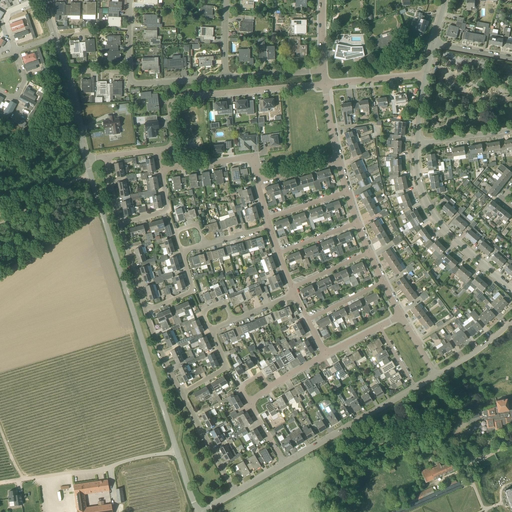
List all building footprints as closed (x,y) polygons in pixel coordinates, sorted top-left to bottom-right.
[(4,0),(8,9),(11,7),(9,3),(12,2),(11,0),(4,0)] [(240,0),(241,5),(241,8),(253,9),(253,0),(240,0)] [(475,7),(475,0),(467,0),(467,10),(472,11),(472,7),(475,7)] [(96,16),(96,2),(87,2),(86,5),(83,5),(83,15),(87,15),(96,16)] [(121,12),(122,2),(109,2),(108,14),(119,14),(119,12),(121,12)] [(67,16),(68,5),(65,5),(65,3),(55,3),(55,21),(59,21),(59,16),(67,16)] [(80,16),(80,3),(71,3),(71,5),(68,5),(67,16),(80,16)] [(214,19),(214,15),(212,15),(213,6),(200,5),(199,15),(203,15),(203,18),(214,19)] [(427,21),(423,20),(424,16),(420,15),(421,13),(417,12),(415,17),(418,18),(417,21),(415,27),(414,29),(419,31),(423,33),(427,21)] [(121,27),(121,18),(119,18),(119,14),(108,14),(108,26),(121,27)] [(146,24),(146,27),(157,27),(162,27),(162,24),(157,24),(157,15),(144,15),(144,24),(146,24)] [(252,33),(253,20),(245,20),(242,19),(242,23),(240,22),(239,32),(252,33)] [(22,20),(10,24),(13,32),(25,28),(22,20)] [(306,34),(306,26),(306,20),(291,20),(291,26),(296,26),(297,34),(306,34)] [(462,30),(463,26),(462,26),(463,23),(457,22),(456,25),(457,25),(456,27),(450,25),(447,36),(456,38),(459,29),(462,30)] [(465,30),(466,27),(466,25),(466,24),(463,23),(462,26),(463,26),(462,30),(465,31),(464,32),(463,40),(473,41),(474,34),(468,33),(468,30),(465,30)] [(158,40),(157,40),(157,27),(146,27),(146,30),(144,30),(144,40),(150,40),(150,45),(160,45),(160,40),(158,40)] [(214,40),(214,37),(213,37),(213,28),(200,27),(200,37),(204,37),(203,40),(214,40)] [(489,37),(489,34),(491,29),(489,28),(486,28),(484,36),(474,34),(473,41),(474,42),(481,43),(481,42),(484,43),(485,36),(489,37)] [(496,45),(497,35),(498,34),(492,33),(493,29),(491,29),(489,34),(491,35),(490,37),(491,37),(489,44),(489,45),(490,44),(496,45)] [(14,35),(15,39),(17,38),(18,40),(23,38),(22,36),(29,34),(28,30),(14,35)] [(387,46),(387,45),(394,43),(393,41),(393,40),(392,39),(397,38),(395,31),(390,33),(391,35),(376,40),(379,49),(387,46)] [(502,48),(502,47),(504,36),(497,35),(496,45),(502,47),(502,48)] [(101,49),(118,48),(118,45),(120,45),(120,36),(107,36),(107,45),(104,45),(105,49),(101,49)] [(85,42),(82,43),(83,57),(86,57),(86,53),(95,52),(94,39),(85,40),(85,42)] [(79,43),(79,40),(69,41),(71,54),(80,54),(80,58),(83,57),(82,43),(79,43)] [(344,58),(344,60),(364,54),(360,42),(335,44),(333,59),(344,58)] [(307,56),(307,45),(290,46),(290,58),(294,58),(294,53),(300,53),(300,58),(306,58),(306,56),(307,56)] [(275,60),(274,46),(267,47),(267,51),(261,52),(262,58),(267,58),(267,60),(275,60)] [(118,51),(118,48),(101,49),(102,53),(106,53),(106,52),(108,52),(108,61),(121,61),(121,51),(118,51)] [(249,59),(250,50),(248,48),(247,50),(239,50),(239,62),(249,62),(249,65),(253,65),(253,59),(249,59)] [(26,56),(22,57),(24,64),(37,60),(34,53),(28,55),(28,53),(25,54),(26,56)] [(199,67),(212,66),(211,57),(199,58),(199,67)] [(149,71),(159,70),(158,58),(142,58),(142,71),(148,71),(149,71)] [(168,69),(183,68),(183,59),(167,60),(168,69)] [(38,60),(24,64),(27,72),(37,68),(36,66),(40,64),(38,60)] [(91,82),(91,80),(81,80),(82,93),(91,93),(94,93),(94,82),(91,82)] [(110,100),(109,84),(106,84),(106,82),(97,82),(97,95),(106,95),(106,100),(107,100),(110,100)] [(118,95),(122,95),(122,82),(112,82),(112,84),(109,84),(110,100),(111,100),(111,95),(118,95)] [(25,91),(22,95),(34,101),(37,97),(33,95),(35,93),(29,89),(27,92),(25,91)] [(151,95),(151,92),(140,93),(141,99),(147,99),(148,103),(147,104),(148,111),(158,110),(157,107),(159,107),(159,106),(158,106),(157,95),(151,95)] [(36,103),(21,95),(19,100),(26,104),(25,107),(32,111),(36,103)] [(405,99),(404,96),(395,97),(396,104),(405,103),(405,101),(405,99)] [(263,103),(259,103),(260,112),(264,112),(264,109),(274,108),(273,99),(273,98),(269,98),(269,100),(263,100),(263,103)] [(387,107),(387,105),(386,98),(377,100),(378,107),(381,106),(381,108),(383,109),(386,108),(387,107)] [(247,106),(247,102),(246,100),(236,101),(237,110),(237,114),(238,114),(237,110),(247,109),(247,115),(254,114),(253,106),(247,106)] [(354,104),(356,117),(358,117),(360,117),(359,109),(360,109),(360,111),(362,110),(363,112),(366,112),(366,116),(370,115),(368,108),(367,101),(359,102),(359,103),(354,104)] [(9,117),(15,105),(9,102),(3,114),(9,117)] [(222,103),(222,102),(219,102),(215,103),(215,104),(214,104),(214,110),(216,110),(216,111),(223,111),(223,114),(228,114),(228,106),(226,106),(226,102),(222,103)] [(341,105),(343,119),(344,122),(347,121),(346,112),(352,111),(351,103),(341,105)] [(130,114),(128,104),(118,105),(119,112),(126,111),(126,114),(130,114)] [(155,122),(154,115),(145,117),(145,123),(146,129),(146,131),(148,131),(148,138),(156,137),(155,132),(156,132),(156,131),(155,131),(155,128),(158,127),(158,121),(155,122)] [(116,119),(115,116),(109,117),(110,120),(103,121),(106,135),(114,134),(116,133),(116,134),(120,133),(118,124),(119,124),(118,119),(116,119)] [(346,140),(358,136),(356,131),(363,130),(362,127),(353,128),(354,131),(352,131),(344,134),(346,140)] [(394,135),(391,135),(391,138),(397,138),(400,139),(401,136),(404,136),(405,130),(395,129),(394,135)] [(248,137),(248,134),(244,134),(244,137),(239,137),(240,150),(248,149),(248,146),(247,146),(249,144),(249,145),(255,145),(255,136),(248,137)] [(270,142),(270,146),(274,146),(274,147),(277,146),(277,145),(278,145),(278,140),(279,140),(279,136),(273,137),(273,134),(269,135),(261,136),(262,143),(270,142)] [(346,140),(348,146),(357,143),(361,141),(369,138),(368,135),(359,139),(358,136),(346,140)] [(401,148),(401,141),(400,141),(400,139),(397,138),(391,138),(391,141),(391,145),(390,145),(390,147),(394,147),(401,148)] [(503,145),(504,154),(508,154),(507,151),(511,150),(511,147),(511,140),(505,141),(505,145),(503,145)] [(214,154),(224,153),(223,149),(231,148),(231,141),(224,142),(224,145),(213,146),(214,154)] [(500,146),(500,142),(494,143),(495,153),(501,152),(501,154),(502,154),(504,154),(503,145),(500,146)] [(357,143),(348,146),(351,152),(359,149),(358,145),(357,143)] [(488,148),(485,149),(487,159),(490,159),(489,154),(495,153),(494,143),(487,144),(488,148)] [(483,149),(482,145),(476,146),(477,156),(483,155),(483,159),(487,159),(485,149),(483,149)] [(470,151),(468,151),(469,161),(473,160),(473,158),(478,158),(477,156),(476,146),(470,146),(470,151)] [(400,154),(401,148),(394,147),(393,154),(391,153),(391,157),(397,157),(397,154),(400,154)] [(469,161),(468,151),(465,152),(464,147),(458,148),(459,156),(466,155),(466,157),(468,156),(469,161)] [(450,154),(451,159),(453,158),(454,160),(460,159),(459,156),(458,148),(452,149),(453,153),(450,154)] [(353,158),(361,155),(359,149),(351,152),(353,158)] [(428,162),(436,160),(435,157),(439,156),(439,153),(435,153),(435,154),(427,155),(428,162)] [(397,160),(397,157),(391,157),(386,157),(386,162),(390,162),(390,167),(401,166),(400,159),(397,160)] [(143,167),(154,165),(153,159),(146,160),(146,163),(139,164),(140,168),(143,167)] [(442,171),(441,166),(440,160),(436,160),(428,162),(429,168),(433,167),(434,170),(439,169),(439,171),(442,171)] [(353,171),(361,167),(359,161),(350,165),(353,171)] [(123,166),(122,163),(114,164),(115,171),(126,169),(128,169),(127,165),(123,166)] [(510,178),(511,175),(511,172),(502,164),(501,165),(498,169),(510,178)] [(156,171),(154,165),(143,167),(143,170),(147,170),(148,172),(140,174),(141,177),(147,176),(153,175),(152,172),(156,171)] [(401,172),(401,166),(390,167),(388,167),(389,173),(389,176),(392,176),(398,175),(398,172),(401,172)] [(356,176),(364,173),(361,167),(353,171),(356,176)] [(240,176),(245,175),(248,175),(247,169),(239,170),(238,168),(231,169),(233,182),(240,181),(240,176)] [(117,178),(125,177),(124,174),(127,173),(126,169),(115,171),(117,178)] [(329,182),(328,177),(331,176),(329,169),(323,171),(326,181),(326,183),(329,182)] [(506,183),(510,178),(498,169),(496,171),(502,176),(500,178),(506,183)] [(222,172),(222,170),(214,171),(214,174),(215,180),(216,185),(224,184),(223,179),(228,178),(227,172),(222,172)] [(319,192),(322,191),(320,183),(326,181),(323,171),(316,173),(317,176),(315,177),(318,189),(319,192)] [(209,174),(209,172),(201,173),(202,176),(203,182),(203,187),(211,185),(210,180),(215,180),(214,174),(209,174)] [(358,182),(367,179),(364,173),(356,176),(358,182)] [(431,183),(439,182),(442,181),(441,175),(440,175),(440,173),(434,173),(435,176),(430,177),(431,183)] [(197,176),(196,174),(189,175),(191,188),(198,187),(197,182),(203,182),(202,176),(197,176)] [(314,185),(315,190),(318,189),(315,177),(312,177),(311,174),(305,176),(309,187),(314,185)] [(500,178),(494,174),(492,176),(490,178),(502,188),(506,183),(500,178)] [(398,178),(398,175),(392,176),(389,176),(390,179),(393,179),(394,185),(406,183),(405,177),(398,178)] [(147,179),(147,176),(141,177),(141,180),(146,179),(147,185),(146,185),(158,184),(157,177),(147,179)] [(180,179),(180,176),(172,177),(174,191),(182,190),(181,185),(186,184),(185,178),(180,179)] [(301,191),(304,190),(303,188),(309,187),(305,176),(299,178),(300,181),(298,182),(301,191)] [(373,185),(381,181),(380,177),(374,179),(375,181),(370,183),(371,186),(373,185)] [(498,192),(502,188),(490,178),(488,180),(492,183),(491,183),(494,185),(492,187),(498,192)] [(296,183),(295,179),(288,181),(292,192),(297,190),(298,192),(301,191),(298,182),(296,183)] [(369,184),(367,179),(358,182),(361,188),(369,184)] [(284,196),(287,195),(286,193),(292,192),(288,181),(283,183),(284,187),(284,189),(282,190),(284,196)] [(383,189),(381,181),(373,185),(377,192),(383,189)] [(126,186),(126,182),(118,183),(119,190),(130,188),(129,185),(126,186)] [(440,187),(439,182),(431,183),(432,189),(437,189),(437,193),(445,192),(445,191),(445,189),(445,187),(440,187)] [(396,194),(398,194),(404,192),(403,190),(407,189),(406,183),(394,185),(395,185),(394,185),(395,191),(396,194)] [(147,191),(143,192),(144,195),(150,194),(149,191),(159,190),(158,184),(146,185),(147,191)] [(280,191),(279,189),(278,184),(271,186),(277,204),(274,196),(280,195),(281,197),(284,196),(282,190),(280,191)] [(498,192),(492,187),(489,185),(485,189),(484,188),(482,191),(487,194),(488,192),(494,197),(498,192)] [(277,204),(271,186),(265,188),(267,195),(270,194),(271,197),(273,202),(269,203),(270,206),(277,204)] [(120,197),(128,196),(128,195),(130,195),(131,195),(130,188),(119,190),(120,197)] [(242,191),(242,188),(230,191),(231,194),(236,193),(239,192),(240,198),(241,198),(244,197),(252,195),(250,189),(242,191)] [(362,201),(370,196),(367,191),(359,195),(362,201)] [(404,195),(404,192),(398,194),(399,197),(397,198),(399,204),(400,204),(409,200),(407,194),(404,195)] [(252,195),(244,197),(241,198),(240,198),(242,204),(241,204),(242,208),(246,206),(246,204),(254,201),(252,195)] [(123,209),(133,207),(134,207),(132,201),(138,200),(138,201),(140,201),(140,199),(140,196),(130,198),(131,201),(129,201),(122,203),(123,209)] [(365,206),(373,202),(371,199),(370,196),(362,201),(365,206)] [(452,203),(450,201),(451,200),(446,196),(443,200),(447,204),(442,209),(447,213),(454,206),(454,205),(452,203)] [(405,213),(410,210),(409,208),(411,207),(409,200),(400,204),(399,204),(402,211),(400,212),(401,215),(403,214),(405,213)] [(340,217),(337,209),(341,208),(338,201),(332,203),(335,211),(338,221),(345,219),(343,216),(340,217)] [(488,217),(497,205),(493,201),(486,210),(488,212),(486,215),(488,217)] [(230,218),(232,226),(238,224),(236,217),(235,217),(234,213),(236,212),(236,209),(235,206),(233,202),(230,203),(233,213),(228,214),(229,215),(230,218)] [(376,207),(374,205),(373,202),(365,206),(368,212),(376,207)] [(327,218),(333,216),(332,212),(335,211),(332,203),(326,205),(327,209),(324,210),(327,218)] [(497,214),(502,209),(497,205),(488,217),(490,218),(492,215),(493,215),(495,213),(497,214)] [(380,215),(381,215),(386,212),(385,209),(381,211),(378,206),(376,207),(368,212),(371,217),(379,213),(380,215)] [(458,210),(456,208),(454,206),(447,213),(451,218),(455,214),(457,215),(464,207),(463,208),(461,207),(458,210)] [(124,216),(132,215),(134,214),(133,207),(123,209),(124,216)] [(249,215),(257,213),(255,207),(248,209),(249,215)] [(322,210),(321,207),(315,209),(318,218),(324,216),(324,219),(327,218),(324,210),(322,210)] [(459,217),(466,209),(464,207),(457,215),(459,217),(454,223),(459,227),(467,217),(464,221),(459,217)] [(181,209),(176,210),(179,222),(185,220),(187,219),(185,210),(182,211),(181,209)] [(197,217),(194,209),(188,211),(188,209),(185,210),(187,219),(190,218),(191,219),(197,217)] [(315,229),(312,220),(318,218),(315,209),(309,211),(310,214),(307,215),(311,224),(313,230),(315,229)] [(497,224),(507,212),(502,209),(497,214),(499,216),(497,219),(498,219),(495,223),(497,224)] [(412,212),(410,210),(405,213),(403,214),(405,217),(407,215),(411,221),(419,216),(416,210),(412,212)] [(507,222),(511,216),(507,212),(497,224),(499,226),(504,220),(507,222)] [(251,221),(259,219),(257,213),(249,215),(251,221)] [(305,216),(304,213),(298,215),(302,225),(301,224),(307,222),(308,225),(311,224),(307,215),(305,216)] [(294,230),(297,229),(296,227),(302,225),(298,215),(292,217),(294,223),(292,224),(294,230)] [(410,232),(414,230),(419,227),(418,224),(423,222),(419,216),(411,221),(409,222),(412,227),(413,227),(409,230),(410,232)] [(469,220),(467,217),(459,227),(463,231),(466,228),(468,229),(475,222),(472,219),(469,220)] [(232,226),(230,218),(220,221),(223,230),(226,229),(226,228),(232,226)] [(287,218),(281,221),(283,227),(286,226),(288,232),(294,230),(292,224),(289,225),(287,218)] [(216,222),(216,220),(214,219),(209,220),(213,232),(218,230),(219,231),(223,230),(220,221),(216,222)] [(158,229),(164,227),(164,226),(162,220),(155,222),(158,229)] [(206,234),(213,232),(209,220),(210,224),(204,226),(206,234)] [(373,230),(380,226),(377,220),(369,224),(373,230)] [(277,232),(282,230),(284,229),(283,227),(281,221),(274,223),(277,232)] [(158,229),(155,222),(149,224),(151,231),(154,230),(155,233),(159,232),(158,229)] [(470,240),(478,232),(478,231),(474,228),(477,224),(475,222),(468,229),(470,231),(465,236),(470,240)] [(138,235),(145,233),(143,225),(136,227),(138,235)] [(376,236),(383,231),(380,226),(373,230),(376,236)] [(132,237),(138,235),(136,227),(129,229),(132,237)] [(421,230),(419,227),(414,230),(416,233),(418,232),(422,237),(427,233),(423,228),(421,230)] [(379,241),(387,237),(383,231),(376,236),(379,241)] [(349,232),(343,234),(346,243),(349,249),(350,252),(356,250),(355,247),(351,248),(349,242),(353,241),(349,232)] [(482,236),(478,232),(470,240),(475,244),(478,241),(480,243),(483,239),(486,236),(484,234),(482,236)] [(425,247),(427,245),(431,242),(429,239),(431,238),(427,233),(422,237),(419,239),(423,244),(422,244),(425,247)] [(340,245),(337,246),(341,255),(344,254),(342,251),(341,247),(343,245),(346,243),(343,234),(337,237),(339,243),(340,245)] [(288,243),(286,235),(279,238),(280,241),(283,240),(284,244),(288,243)] [(393,243),(401,238),(400,235),(391,240),(393,243)] [(263,253),(263,252),(262,249),(265,248),(262,237),(256,239),(261,257),(270,254),(269,251),(264,253),(263,253)] [(382,247),(390,242),(387,237),(379,241),(382,247)] [(161,249),(166,248),(173,246),(171,239),(164,241),(165,243),(159,245),(161,249)] [(246,241),(249,249),(251,249),(258,247),(261,257),(256,239),(250,241),(250,240),(246,241)] [(332,239),(326,241),(329,248),(329,249),(331,253),(334,252),(332,247),(335,246),(332,239)] [(486,243),(484,242),(485,240),(483,239),(480,243),(481,244),(478,248),(483,252),(489,246),(491,243),(488,241),(486,243)] [(441,245),(436,240),(433,244),(431,242),(427,245),(425,247),(428,249),(432,253),(441,245)] [(243,255),(243,258),(250,256),(249,249),(246,241),(242,242),(242,243),(237,245),(240,256),(243,255)] [(329,249),(329,248),(326,241),(320,243),(323,251),(329,249)] [(491,248),(489,246),(483,252),(488,256),(493,250),(495,252),(499,247),(495,244),(491,248)] [(240,256),(237,245),(231,246),(230,246),(227,247),(229,255),(239,252),(240,256)] [(313,255),(318,253),(315,245),(310,247),(313,255)] [(438,262),(444,255),(442,253),(445,249),(441,245),(432,253),(433,253),(433,254),(435,256),(437,258),(436,260),(438,262)] [(168,254),(175,252),(173,246),(166,248),(168,254)] [(136,257),(144,254),(142,247),(134,250),(136,257)] [(217,250),(220,261),(222,261),(223,260),(222,258),(229,256),(229,255),(227,247),(223,248),(223,249),(217,250)] [(314,259),(312,255),(313,255),(310,247),(304,250),(307,257),(309,256),(311,260),(314,259)] [(497,263),(504,255),(501,252),(503,250),(501,248),(499,247),(495,252),(497,253),(492,259),(497,263)] [(385,259),(392,254),(389,249),(381,254),(385,259)] [(220,261),(217,250),(211,252),(211,251),(207,252),(210,261),(219,258),(220,261)] [(210,261),(207,252),(203,254),(198,256),(201,267),(211,264),(210,261)] [(299,252),(293,254),(296,263),(302,261),(305,270),(308,269),(307,265),(304,259),(302,260),(299,252)] [(327,259),(324,252),(321,253),(325,262),(333,259),(332,257),(327,259)] [(138,263),(146,261),(144,254),(136,257),(138,263)] [(296,263),(293,254),(286,257),(289,263),(290,263),(290,265),(296,263)] [(388,264),(396,259),(392,254),(385,259),(388,264)] [(446,266),(453,259),(448,255),(446,257),(444,255),(438,262),(436,264),(435,265),(436,265),(437,266),(438,267),(441,263),(445,267),(446,266)] [(510,261),(504,255),(497,263),(501,267),(504,264),(506,266),(511,260),(510,261)] [(192,269),(195,268),(201,267),(198,256),(192,258),(192,260),(189,260),(192,269)] [(266,266),(274,263),(271,256),(264,259),(266,266)] [(167,257),(161,259),(157,260),(158,263),(165,261),(167,267),(178,263),(176,257),(169,259),(168,259),(167,257)] [(392,270),(399,265),(396,259),(388,264),(392,270)] [(453,272),(457,267),(455,266),(457,263),(453,259),(446,266),(451,270),(453,272)] [(142,275),(150,273),(148,266),(149,266),(156,264),(155,261),(148,263),(146,264),(142,265),(142,268),(140,268),(142,275)] [(361,276),(364,275),(363,273),(363,272),(365,271),(364,270),(365,270),(362,262),(356,265),(361,276)] [(180,270),(178,263),(167,267),(168,270),(172,269),(173,272),(180,270)] [(269,272),(276,269),(274,263),(266,266),(269,272)] [(358,277),(361,276),(356,265),(350,267),(354,275),(357,273),(358,277)] [(403,270),(399,265),(392,270),(396,275),(403,270)] [(466,270),(462,266),(459,269),(457,267),(453,272),(452,273),(459,279),(466,270)] [(349,278),(348,276),(346,270),(339,272),(343,281),(344,281),(344,282),(350,280),(353,287),(356,286),(352,277),(349,278)] [(462,286),(464,287),(467,283),(465,281),(471,275),(466,270),(459,279),(464,283),(462,286)] [(338,284),(343,281),(339,272),(333,275),(336,282),(337,282),(337,283),(335,285),(337,290),(340,289),(338,284)] [(151,279),(150,273),(142,275),(144,282),(151,279)] [(260,278),(261,281),(267,279),(268,279),(270,284),(281,280),(278,274),(275,276),(274,273),(268,275),(260,278)] [(172,275),(162,278),(163,279),(163,281),(172,278),(173,284),(176,283),(177,283),(184,281),(182,275),(175,277),(173,277),(172,275)] [(412,278),(409,275),(405,278),(404,276),(395,282),(399,287),(406,282),(408,280),(412,278)] [(475,289),(482,281),(477,276),(471,282),(472,283),(470,286),(475,289)] [(332,286),(331,284),(329,277),(322,280),(326,289),(330,287),(332,286),(334,290),(334,291),(337,290),(335,285),(332,286)] [(222,280),(220,281),(221,285),(223,290),(225,293),(225,294),(228,293),(226,288),(224,283),(222,280)] [(283,287),(281,280),(270,284),(273,283),(275,289),(283,287)] [(326,289),(322,280),(316,283),(319,289),(320,289),(320,291),(317,292),(320,298),(323,296),(321,292),(326,289)] [(177,292),(182,291),(182,289),(185,288),(184,281),(177,283),(178,290),(177,290),(177,292)] [(478,301),(482,296),(484,293),(482,292),(487,285),(482,281),(475,289),(475,290),(479,293),(475,298),(478,301)] [(410,287),(406,282),(399,287),(403,292),(410,287)] [(209,287),(210,289),(214,297),(216,296),(217,297),(222,295),(221,291),(219,286),(218,284),(212,286),(209,287)] [(147,294),(155,291),(153,285),(145,287),(147,294)] [(248,287),(249,290),(245,292),(248,300),(252,299),(251,298),(257,296),(254,288),(252,285),(248,287)] [(315,294),(314,292),(315,292),(312,285),(306,288),(310,297),(315,295),(317,299),(320,298),(317,292),(315,294)] [(257,296),(263,293),(260,286),(254,288),(257,296)] [(406,298),(414,292),(410,287),(403,292),(406,298)] [(310,297),(306,288),(300,290),(303,298),(304,297),(304,298),(306,297),(306,296),(307,298),(310,297)] [(417,290),(414,292),(406,298),(410,303),(417,297),(416,296),(422,291),(420,288),(417,290)] [(210,289),(207,291),(202,293),(206,302),(211,299),(214,297),(210,289)] [(243,289),(234,293),(239,304),(241,304),(241,302),(244,301),(244,302),(248,300),(245,292),(243,289)] [(149,300),(157,298),(155,291),(147,294),(149,300)] [(234,293),(234,292),(230,294),(228,295),(232,306),(238,304),(238,305),(239,304),(234,293)] [(375,305),(379,303),(377,300),(379,299),(376,292),(370,295),(373,302),(375,305)] [(503,297),(500,294),(495,300),(496,302),(503,308),(507,304),(507,303),(509,301),(504,296),(503,297)] [(367,305),(373,302),(370,295),(364,298),(367,305)] [(503,308),(496,302),(495,300),(491,304),(489,302),(487,305),(490,308),(492,307),(493,308),(498,313),(503,308)] [(357,310),(363,307),(359,301),(354,304),(357,310)] [(190,316),(188,310),(191,309),(187,302),(181,304),(184,312),(185,314),(188,321),(189,320),(194,318),(193,315),(190,316)] [(178,324),(179,324),(182,323),(178,314),(184,312),(181,304),(175,307),(176,311),(174,312),(177,320),(178,324)] [(357,310),(354,304),(348,306),(350,309),(347,310),(349,315),(354,325),(357,323),(353,316),(358,313),(357,310)] [(414,315),(421,310),(417,305),(410,310),(414,315)] [(487,305),(485,307),(487,309),(483,313),(485,315),(490,321),(495,316),(490,311),(489,311),(488,310),(490,308),(487,305)] [(293,319),(291,314),(292,314),(289,307),(283,309),(288,320),(289,324),(297,320),(296,317),(293,319)] [(177,320),(174,312),(171,314),(169,309),(163,312),(166,320),(172,317),(174,321),(177,320)] [(288,320),(283,309),(278,311),(277,311),(273,312),(277,320),(280,319),(282,323),(288,320)] [(341,318),(347,315),(344,309),(338,311),(341,318)] [(418,320),(425,315),(421,310),(414,315),(418,320)] [(473,310),(471,312),(477,320),(479,318),(480,318),(479,316),(473,310)] [(343,321),(341,318),(338,311),(332,314),(336,320),(336,321),(334,323),(336,328),(339,326),(338,324),(343,321)] [(156,315),(159,322),(162,328),(168,325),(166,320),(163,312),(156,315)] [(268,324),(277,320),(273,312),(270,314),(265,317),(268,324)] [(467,320),(469,323),(476,332),(481,328),(477,322),(476,321),(477,320),(471,312),(470,313),(469,314),(471,317),(467,320)] [(422,325),(429,320),(425,315),(418,320),(422,325)] [(489,321),(490,321),(485,315),(480,319),(480,320),(485,325),(488,322),(489,321)] [(328,316),(322,319),(325,326),(331,323),(328,316)] [(268,324),(265,317),(259,319),(259,318),(255,320),(258,328),(268,324)] [(188,321),(182,323),(183,326),(187,324),(190,330),(191,330),(201,326),(198,319),(190,323),(189,320),(188,321)] [(325,326),(322,319),(316,322),(319,329),(322,327),(323,330),(326,329),(325,326)] [(464,330),(461,326),(457,320),(457,319),(455,320),(457,324),(456,325),(458,328),(454,331),(456,333),(462,342),(464,341),(467,338),(463,333),(462,331),(464,330)] [(255,329),(258,328),(255,320),(251,322),(246,324),(249,332),(254,330),(255,329)] [(426,330),(433,325),(429,320),(422,325),(426,330)] [(295,332),(302,328),(299,322),(292,326),(295,332)] [(471,336),(476,332),(469,323),(464,327),(471,336)] [(249,332),(246,324),(240,327),(240,326),(236,328),(240,336),(249,332)] [(188,338),(186,339),(187,342),(189,341),(197,338),(196,335),(197,335),(201,333),(204,332),(203,331),(202,329),(201,326),(191,330),(190,330),(187,332),(190,337),(188,338)] [(241,340),(239,336),(240,336),(236,328),(232,329),(233,330),(227,332),(230,340),(232,343),(237,341),(241,340)] [(298,338),(305,334),(302,328),(295,332),(298,338)] [(166,341),(173,337),(170,331),(163,334),(166,341)] [(230,340),(227,332),(221,335),(221,334),(219,335),(222,343),(224,342),(230,340)] [(461,343),(462,342),(456,333),(451,336),(449,334),(447,336),(450,340),(452,339),(452,340),(456,346),(459,344),(461,343)] [(199,347),(209,343),(206,336),(199,339),(201,342),(198,343),(199,347)] [(168,347),(176,344),(173,337),(166,341),(168,347)] [(367,345),(371,352),(375,350),(378,354),(383,351),(380,346),(382,345),(379,339),(367,345)] [(300,351),(310,346),(307,340),(300,344),(302,346),(298,348),(300,351)] [(446,344),(444,340),(441,342),(441,343),(447,352),(452,348),(449,342),(446,344)] [(211,349),(209,343),(199,347),(201,349),(203,348),(205,352),(211,349)] [(441,355),(447,352),(441,343),(436,347),(441,355)] [(313,351),(313,350),(310,346),(300,351),(295,354),(295,355),(298,360),(301,358),(303,357),(306,355),(313,351)] [(173,358),(181,355),(178,348),(171,352),(173,358)] [(289,350),(283,353),(289,362),(295,359),(290,352),(289,350)] [(381,367),(389,362),(387,357),(389,356),(385,350),(383,351),(378,354),(373,357),(377,363),(378,363),(381,367)] [(361,358),(357,351),(352,354),(352,355),(350,356),(355,365),(358,364),(356,361),(361,358)] [(289,362),(283,353),(283,352),(280,354),(282,358),(279,359),(278,357),(276,359),(281,368),(284,366),(284,365),(289,362)] [(210,362),(216,359),(213,353),(207,356),(210,362)] [(256,364),(259,363),(254,354),(251,356),(256,364)] [(176,364),(184,361),(181,355),(173,358),(176,364)] [(244,361),(241,362),(246,370),(249,368),(249,369),(254,366),(250,359),(248,356),(246,358),(247,360),(245,362),(244,361)] [(355,365),(350,356),(347,358),(347,357),(342,360),(346,367),(351,365),(352,367),(355,365)] [(213,369),(219,366),(216,359),(210,362),(207,364),(208,367),(211,366),(213,369)] [(239,375),(244,372),(244,371),(246,370),(241,362),(240,360),(239,359),(237,361),(240,365),(235,368),(239,375)] [(281,368),(276,359),(275,359),(276,361),(270,365),(267,360),(265,361),(268,366),(272,373),(277,370),(278,370),(281,368)] [(396,373),(393,369),(395,367),(392,361),(389,362),(381,367),(380,368),(384,374),(388,372),(391,376),(396,373)] [(338,380),(341,378),(337,372),(342,369),(338,362),(333,365),(333,366),(331,368),(338,380)] [(181,375),(188,372),(186,365),(178,369),(181,375)] [(272,373),(268,366),(263,369),(267,376),(272,373)] [(338,380),(331,368),(328,369),(328,368),(322,371),(327,379),(332,376),(335,381),(334,382),(336,386),(340,384),(338,380)] [(190,375),(188,372),(181,375),(184,382),(188,380),(189,381),(193,379),(191,375),(190,375)] [(402,384),(400,380),(402,378),(398,372),(396,373),(391,376),(386,379),(390,385),(394,383),(397,387),(402,385),(402,384)] [(316,386),(318,385),(319,385),(318,384),(321,382),(322,385),(326,383),(324,380),(323,380),(319,373),(314,377),(312,379),(316,386)] [(223,390),(224,389),(228,386),(223,377),(217,380),(222,389),(223,389),(223,390)] [(303,383),(310,394),(318,390),(316,386),(312,379),(309,380),(309,379),(303,383)] [(216,392),(213,393),(216,399),(217,399),(218,402),(221,401),(217,393),(222,389),(217,380),(211,384),(215,391),(215,390),(216,392)] [(366,384),(365,385),(363,386),(360,387),(365,396),(362,398),(366,405),(372,401),(368,394),(366,391),(369,390),(366,384)] [(299,402),(302,400),(299,395),(304,392),(300,385),(294,388),(295,389),(292,390),(297,398),(299,402)] [(211,395),(210,394),(206,387),(200,390),(206,400),(211,397),(214,401),(216,399),(213,393),(211,395)] [(378,398),(384,395),(379,387),(373,391),(378,398)] [(206,400),(200,390),(194,394),(198,401),(201,399),(203,402),(206,400)] [(293,398),(294,399),(297,398),(292,390),(290,392),(289,391),(284,394),(288,401),(293,398)] [(360,402),(359,399),(354,391),(351,393),(354,398),(351,399),(353,402),(350,404),(355,412),(361,408),(358,403),(356,401),(359,399),(360,402)] [(233,394),(229,396),(227,397),(226,398),(227,398),(221,401),(218,402),(218,403),(219,406),(220,407),(224,404),(224,403),(228,401),(231,406),(233,405),(240,401),(237,395),(234,397),(233,394)] [(280,407),(285,404),(281,397),(276,400),(276,401),(274,402),(278,410),(281,408),(280,407)] [(507,403),(506,399),(496,401),(497,407),(496,407),(500,430),(503,429),(502,425),(511,423),(511,409),(508,410),(507,403),(508,403),(508,402),(507,403)] [(236,410),(243,406),(240,401),(233,405),(236,410)] [(278,410),(274,402),(271,404),(271,403),(265,406),(270,413),(275,410),(276,411),(278,410)] [(205,422),(212,418),(215,416),(211,410),(219,406),(218,403),(210,408),(204,411),(205,413),(201,415),(205,422)] [(331,425),(337,422),(332,412),(334,410),(331,404),(325,408),(330,416),(327,418),(331,425)] [(500,430),(496,407),(483,411),(484,418),(485,418),(487,429),(495,428),(495,430),(500,430)] [(343,419),(349,415),(345,408),(339,411),(343,419)] [(322,421),(324,420),(319,411),(317,413),(320,419),(318,420),(317,420),(314,421),(314,423),(316,425),(315,425),(317,428),(320,432),(326,429),(322,421)] [(242,422),(250,417),(247,412),(240,416),(241,417),(237,419),(240,423),(242,422)] [(250,417),(242,422),(246,427),(253,423),(250,417)] [(208,428),(215,424),(212,418),(205,422),(208,428)] [(224,433),(221,427),(224,425),(223,423),(218,425),(219,428),(218,429),(217,428),(210,432),(214,438),(224,433)] [(275,433),(284,428),(282,424),(273,429),(275,433)] [(308,430),(306,427),(302,429),(308,439),(314,435),(310,428),(308,430)] [(237,436),(241,433),(246,430),(245,428),(243,429),(235,433),(237,436)] [(290,438),(293,444),(296,443),(298,445),(304,442),(300,435),(303,434),(299,428),(294,431),(296,434),(290,438)] [(260,434),(256,429),(249,433),(249,432),(248,433),(246,430),(241,433),(243,436),(247,434),(250,440),(260,434)] [(217,444),(224,441),(223,438),(226,436),(224,433),(214,438),(217,444)] [(225,439),(227,442),(232,439),(234,438),(237,437),(235,433),(229,435),(230,436),(225,439)] [(247,452),(251,450),(255,447),(254,445),(256,443),(256,444),(263,440),(260,434),(250,440),(253,445),(247,448),(246,447),(244,448),(247,452)] [(286,452),(293,448),(291,445),(293,444),(290,438),(285,440),(287,443),(282,445),(286,452)] [(230,444),(233,442),(232,439),(227,442),(228,444),(227,445),(226,445),(219,449),(223,455),(233,449),(233,450),(230,444)] [(265,464),(272,460),(265,448),(259,452),(261,456),(257,459),(260,464),(264,462),(265,464)] [(236,455),(233,449),(223,455),(226,461),(230,459),(231,462),(236,459),(242,455),(240,452),(236,455)] [(256,459),(254,455),(248,459),(250,463),(245,465),(249,471),(253,468),(254,470),(261,467),(260,464),(257,459),(256,459)] [(249,471),(245,465),(243,461),(236,465),(239,469),(234,472),(237,477),(242,475),(243,477),(250,473),(249,471)] [(453,470),(450,463),(441,467),(440,464),(437,465),(438,468),(431,471),(430,468),(421,472),(426,483),(453,470)] [(390,475),(396,471),(392,466),(387,469),(390,475)] [(441,485),(443,488),(456,482),(455,479),(441,485)] [(73,486),(77,511),(112,511),(112,508),(111,504),(86,508),(84,494),(109,490),(108,480),(74,485),(73,485),(73,486)] [(410,503),(435,492),(433,487),(407,498),(410,503)] [(118,503),(124,502),(122,488),(116,489),(118,503)] [(17,495),(16,490),(9,492),(10,496),(8,497),(9,502),(14,501),(15,506),(22,505),(21,496),(17,497),(17,496),(18,496),(18,495),(17,495)]
